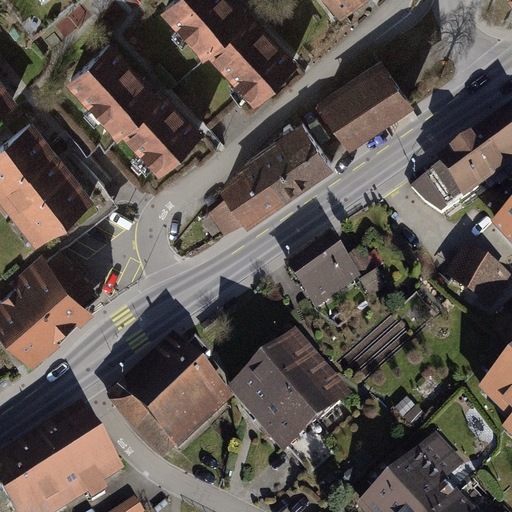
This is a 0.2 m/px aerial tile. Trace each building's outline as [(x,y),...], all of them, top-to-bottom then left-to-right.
[(225,0),(168,0),(155,12),(199,63),(206,57),(246,103),(293,62),(245,7),(237,14),(225,0)] [(328,0),(342,18),(365,0),(328,0)] [(108,46),(63,86),(115,146),(121,140),(153,177),(201,136),(161,90),(153,97),(108,46)] [(352,147),(416,103),(384,57),(320,101),(352,147)] [(0,118),(16,107),(0,84),(0,118)] [(511,108),(480,131),(507,171),(511,176),(511,175),(511,108)] [(301,120),(276,137),(308,183),(333,166),(301,120)] [(0,145),(0,188),(50,151),(29,123),(0,145)] [(480,131),(438,160),(441,164),(428,174),(427,171),(413,181),(445,207),(462,195),(466,200),(507,171),(480,131)] [(308,183),(276,137),(258,149),(240,166),(242,168),(270,209),(308,183)] [(0,188),(0,204),(13,221),(70,177),(50,151),(0,188)] [(242,168),(222,190),(225,195),(208,207),(224,230),(241,218),(246,226),(270,209),(242,168)] [(13,221),(34,250),(92,206),(70,177),(13,221)] [(511,212),(498,225),(511,240),(511,212)] [(327,236),(281,268),(311,311),(357,279),(327,236)] [(363,278),(376,271),(363,248),(350,255),(363,278)] [(507,279),(468,253),(451,278),(490,304),(507,279)] [(40,257),(0,293),(0,334),(32,369),(92,314),(40,257)] [(371,294),(388,289),(382,272),(365,278),(371,294)] [(296,337),(230,395),(284,456),(350,398),(296,337)] [(120,391),(146,420),(204,370),(210,365),(198,350),(191,356),(177,341),(120,391)] [(511,362),(482,393),(511,424),(511,425),(505,431),(511,438),(511,362)] [(146,420),(174,453),(233,403),(204,370),(146,420)] [(85,405),(0,457),(0,484),(17,511),(66,511),(90,497),(95,504),(112,494),(107,486),(128,473),(85,405)] [(363,511),(403,511),(457,464),(439,444),(412,468),(402,456),(368,486),(379,498),(363,511)] [(403,511),(443,511),(457,500),(447,490),(465,474),(457,464),(403,511)] [(145,511),(136,498),(114,511),(145,511)] [(443,511),(467,511),(457,500),(443,511)]
